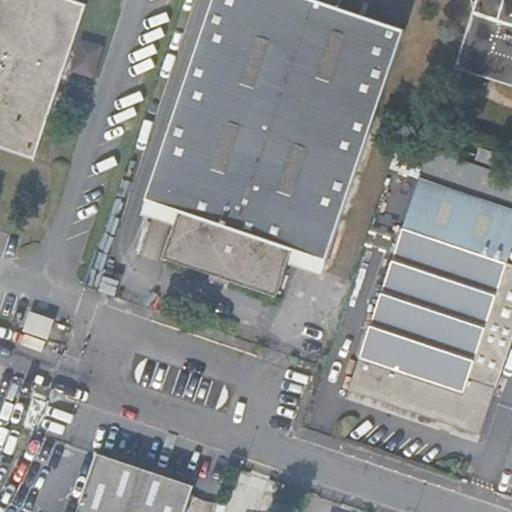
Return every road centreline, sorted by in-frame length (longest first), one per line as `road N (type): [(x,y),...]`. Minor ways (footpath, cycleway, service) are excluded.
road 1 (unclassified): [(238,444),(255,390),(97,334),(79,388)]
road 2 (unclassified): [(432,511),(238,444)]
road 3 (unclassified): [(79,388),(238,444)]
